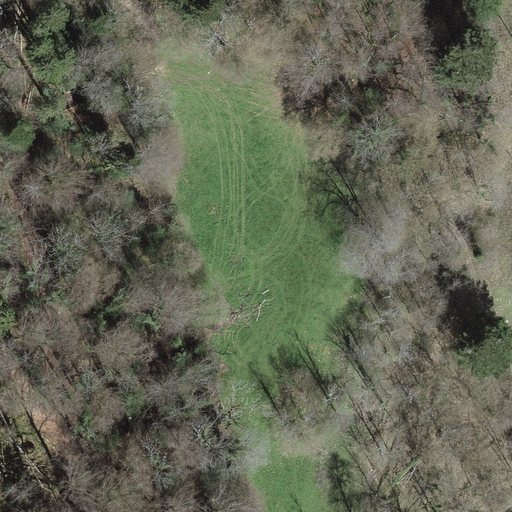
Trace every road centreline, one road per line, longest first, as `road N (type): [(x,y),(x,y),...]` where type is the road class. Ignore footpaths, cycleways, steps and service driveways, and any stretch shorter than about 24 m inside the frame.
road 1 (track): [(47,395),(43,307),(21,181),(42,104),(90,0)]
road 2 (track): [(0,320),(47,395),(102,511)]
